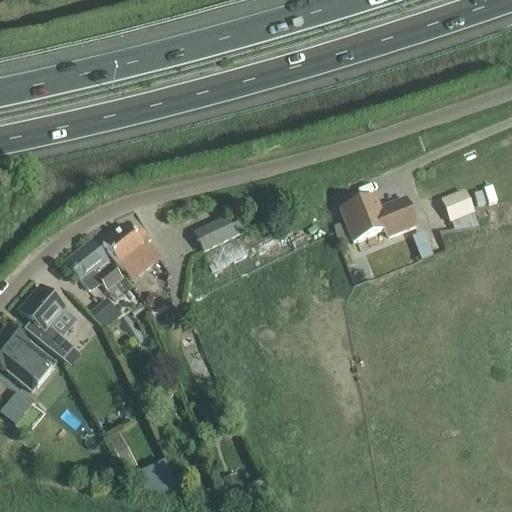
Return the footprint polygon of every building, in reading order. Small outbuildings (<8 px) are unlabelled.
[(485,207),(509,198),(503,183),(479,192),(485,207)] [(454,233),(480,226),(471,191),(446,197),(454,233)] [(388,239),(396,236),(415,229),(404,201),(378,211),(373,199),(339,212),(352,245),(385,232),(388,239)] [(248,233),(236,239),(243,254),(291,230),(284,215),(248,233)] [(236,239),(248,233),(242,221),(229,228),(225,220),(194,235),(203,255),(236,239)] [(162,259),(149,243),(136,226),(128,232),(125,228),(101,247),(114,262),(131,284),(162,259)] [(415,244),(414,244),(421,262),(432,257),(425,239),(415,244)] [(89,244),(63,265),(78,281),(80,284),(89,295),(95,303),(106,295),(120,283),(109,269),(102,260),(89,244)] [(33,295),(17,313),(30,325),(23,333),(25,334),(31,338),(45,351),(60,363),(61,362),(67,367),(77,357),(71,351),(48,330),(65,311),(54,302),(39,288),(37,291),(35,290),(32,294),(33,295)] [(105,333),(120,320),(104,302),(89,315),(105,333)] [(6,328),(0,335),(0,369),(6,374),(32,395),(54,368),(6,328)] [(16,394),(0,413),(0,416),(13,428),(24,415),(15,408),(23,399),(16,394)] [(124,475),(135,469),(116,433),(105,439),(124,475)]
